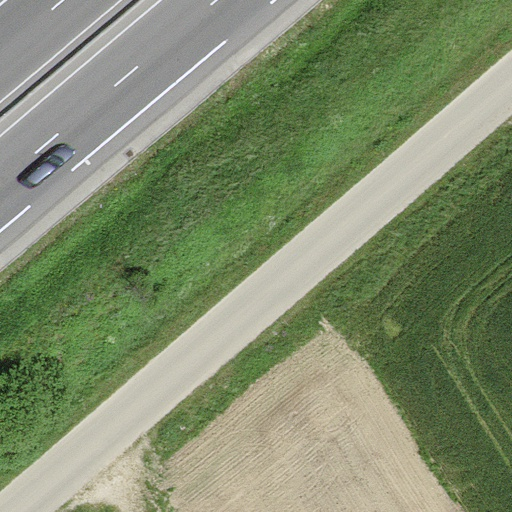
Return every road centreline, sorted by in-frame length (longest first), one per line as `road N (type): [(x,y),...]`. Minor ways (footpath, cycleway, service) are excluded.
road 1 (unclassified): [(511,94),(29,511)]
road 2 (trunk): [(0,203),(240,0)]
